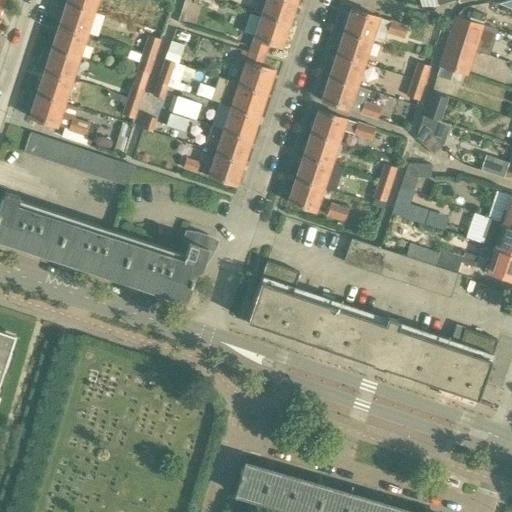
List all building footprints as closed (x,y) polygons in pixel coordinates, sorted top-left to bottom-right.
[(66,0),(65,2),(93,11),(96,0),(66,0)] [(293,0),(265,0),(261,15),(288,24),(296,1),(293,0)] [(511,8),(511,0),(510,0),(498,3),(511,8)] [(65,2),(58,25),(86,34),(93,11),(65,2)] [(343,31),(370,40),(374,28),(386,32),(390,20),(351,8),(343,31)] [(482,25),(485,15),(472,11),(469,20),(482,25)] [(288,24),(261,15),(253,38),(254,38),(250,50),(263,54),(267,42),(281,47),(288,24)] [(444,41),(474,51),(482,25),(469,20),(453,15),(444,41)] [(403,38),(407,25),(390,20),(386,32),(386,33),(403,38)] [(58,25),(51,48),(78,57),(86,34),(58,25)] [(370,40),(343,31),(336,54),(363,63),(370,40)] [(141,52),(154,56),(160,39),(147,35),(141,52)] [(170,41),(163,60),(177,64),(183,46),(170,41)] [(474,51),(444,41),(437,65),(466,75),(474,51)] [(78,57),(51,48),(43,71),(71,80),(78,57)] [(263,54),(250,50),(246,61),(245,61),(237,84),(265,93),(273,70),(259,65),(263,54)] [(154,56),(141,52),(136,69),(149,73),(154,56)] [(363,63),(336,54),(328,77),(355,86),(363,63)] [(156,82),(167,86),(180,90),(182,85),(175,82),(180,65),(177,64),(163,60),(160,69),(156,82)] [(411,78),(424,82),(429,66),(417,62),(411,78)] [(466,75),(437,65),(437,66),(438,66),(435,75),(461,83),(463,75),(466,76),(466,75)] [(71,80),(43,71),(36,94),(63,103),(71,80)] [(265,93),(237,84),(208,74),(200,97),(230,107),(258,116),(265,93)] [(355,86),(328,77),(320,100),(348,109),(348,108),(377,118),(380,107),(363,102),(367,90),(355,86)] [(424,82),(411,78),(405,95),(418,100),(424,82)] [(167,86),(156,82),(151,96),(163,99),(167,86)] [(130,86),(126,97),(139,101),(143,90),(130,86)] [(430,92),(422,118),(435,122),(444,96),(430,92)] [(63,103),(36,94),(28,117),(67,130),(71,119),(59,115),(63,103)] [(196,118),(201,103),(178,95),(173,111),(196,118)] [(139,101),(126,97),(120,114),(134,119),(139,101)] [(230,107),(222,129),(250,139),(258,116),(230,107)] [(310,133),(337,142),(340,130),(353,134),(370,139),(374,129),(356,123),(344,119),(318,110),(310,133)] [(184,130),(188,119),(169,113),(165,124),(184,130)] [(145,115),(141,128),(151,132),(156,118),(145,115)] [(84,136),(89,123),(71,117),(71,119),(67,130),(84,136)] [(435,122),(422,118),(415,138),(433,155),(441,145),(431,135),(435,122)] [(250,139),(222,129),(216,127),(212,138),(219,140),(215,152),(243,161),(250,139)] [(33,155),(40,135),(29,131),(22,151),(33,155)] [(337,142),(310,133),(302,156),(329,165),(337,142)] [(50,138),(40,135),(33,155),(44,158),(50,138)] [(61,142),(50,138),(44,158),(54,162),(61,142)] [(61,142),(54,162),(64,165),(71,145),(61,142)] [(71,145),(64,165),(75,169),(81,149),(71,145)] [(511,147),(511,148),(502,177),(511,180),(511,147)] [(81,149),(75,169),(85,172),(92,152),(81,149)] [(102,156),(92,152),(85,172),(95,176),(102,156)] [(243,161),(215,152),(207,175),(235,185),(243,161)] [(102,156),(95,176),(106,179),(112,159),(102,156)] [(302,156),(295,179),(321,188),(329,165),(302,156)] [(485,156),(480,170),(502,177),(506,163),(485,156)] [(182,169),(195,173),(199,162),(186,158),(182,169)] [(123,162),(112,159),(106,179),(116,182),(123,162)] [(123,162),(116,182),(127,186),(134,166),(123,162)] [(330,163),(326,184),(337,187),(342,165),(330,163)] [(407,163),(399,188),(413,193),(418,177),(429,178),(430,164),(407,163)] [(383,164),(377,181),(390,185),(396,168),(383,164)] [(321,188),(295,179),(287,202),(314,211),(321,188)] [(390,185),(377,181),(372,197),(384,202),(390,185)] [(413,193),(399,188),(390,214),(424,225),(428,211),(408,205),(413,193)] [(3,192),(0,201),(0,200),(0,239),(184,300),(195,266),(200,268),(207,248),(209,244),(190,233),(183,254),(181,260),(15,206),(18,197),(3,192)] [(502,222),(511,225),(511,197),(510,197),(502,222)] [(325,216),(343,222),(346,208),(330,203),(325,216)] [(474,209),(467,235),(483,240),(491,214),(474,209)] [(511,225),(502,222),(492,219),(483,245),(493,249),(511,254),(511,225)] [(351,238),(346,250),(370,258),(374,246),(351,238)] [(374,246),(370,258),(366,270),(378,274),(386,250),(374,246)] [(438,253),(433,265),(456,273),(460,263),(472,267),(476,257),(463,252),(461,256),(439,249),(438,253)] [(486,258),(482,270),(486,272),(511,280),(511,254),(493,249),(490,259),(486,258)] [(370,258),(346,250),(342,262),(366,270),(370,258)] [(398,253),(386,250),(378,274),(390,278),(398,253)] [(410,257),(408,257),(398,253),(390,278),(402,282),(410,257)] [(410,257),(402,282),(425,290),(429,278),(433,265),(410,257)] [(443,388),(477,399),(490,358),(497,339),(464,329),(458,347),(457,347),(426,337),(424,336),(397,327),(399,321),(392,319),(385,317),(383,323),(357,314),(325,303),(292,292),(299,272),(267,261),(266,261),(260,279),(259,281),(252,302),(245,322),(278,333),(291,337),(311,343),(343,354),(370,363),(369,365),(376,367),(383,369),(383,368),(410,377),(443,388)] [(433,265),(429,278),(453,286),(457,273),(456,273),(433,265)] [(429,278),(425,290),(449,298),(453,286),(429,278)] [(0,378),(3,370),(0,369),(0,358),(3,351),(9,353),(14,336),(0,330),(0,378)] [(288,509),(297,478),(242,462),(233,493),(288,509)] [(345,511),(350,494),(297,478),(288,509),(298,511),(345,511)] [(350,494),(345,511),(403,511),(404,510),(350,494)]
